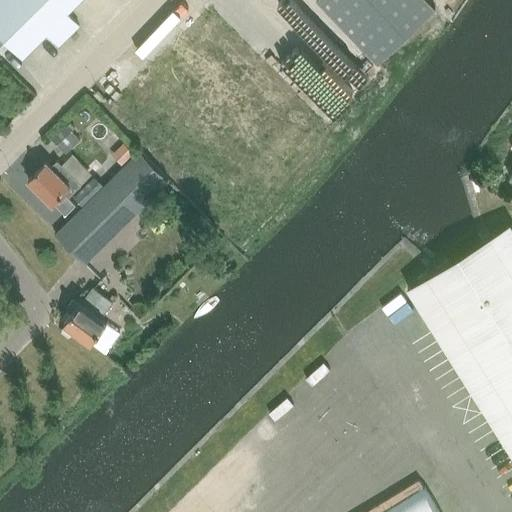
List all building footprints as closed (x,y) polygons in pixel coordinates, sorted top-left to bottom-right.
[(0,0),(0,33),(7,40),(23,56),(40,40),(40,39),(47,32),(59,45),(80,25),(67,13),(79,0),(0,0)] [(104,186),(84,207),(57,234),(84,264),(169,180),(139,150),(104,186)] [(73,176),(72,176),(57,161),(51,167),(46,162),(28,180),(63,215),(74,204),(68,197),(81,185),(73,176)] [(84,207),(104,186),(93,175),(73,196),(84,207)] [(511,226),(510,222),(407,286),(511,453),(511,226)] [(100,318),(112,302),(94,289),(82,304),(80,303),(78,304),(73,300),(67,307),(73,312),(64,324),(66,326),(63,329),(72,335),(74,332),(91,345),(107,323),(100,318)] [(511,463),(490,473),(495,484),(511,476),(511,463)]
